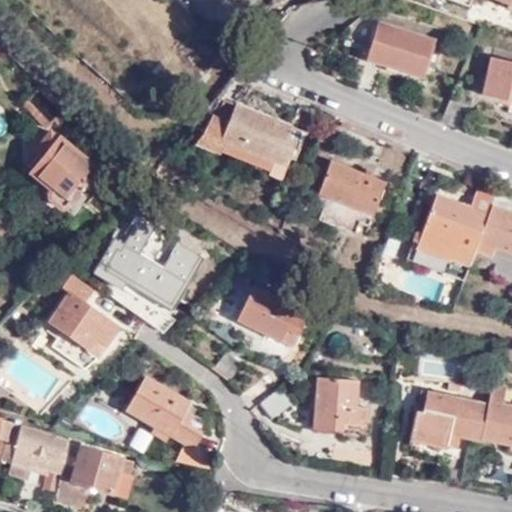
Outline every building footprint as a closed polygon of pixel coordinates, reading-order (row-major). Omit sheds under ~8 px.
[(189,0),(225,31),(251,0),(189,0)] [(511,0),(447,0),(464,6),(466,0),(498,0),(504,2),(504,6),(511,8),(511,0)] [(366,59),(423,75),(434,36),(377,20),(366,59)] [(481,92),(511,99),(511,60),(490,55),(481,92)] [(40,84),(22,104),(44,127),(53,119),(56,123),(67,112),(40,84)] [(450,94),(440,119),(460,127),(470,103),(450,94)] [(287,124),(214,98),(200,116),(206,118),(194,147),(219,156),(220,153),(224,142),(272,158),(268,170),(267,173),(281,178),(286,161),(285,160),(292,140),(283,137),(287,124)] [(339,120),(325,114),(316,136),(330,141),(339,120)] [(49,131),(33,150),(42,157),(30,171),(51,188),(48,191),(49,198),(61,208),(68,206),(97,168),(49,131)] [(220,153),(268,170),(272,158),(224,142),(220,153)] [(137,179),(111,151),(101,162),(110,173),(98,185),(116,199),(137,179)] [(385,180),(332,159),(314,202),(323,206),(319,217),(355,231),(360,221),(367,223),(385,180)] [(469,264),(477,240),(490,203),(495,189),(478,182),(469,205),(435,193),(418,233),(415,232),(408,253),(446,267),(450,256),(463,262),(469,264)] [(511,211),(490,203),(477,240),(502,248),(494,271),(511,279),(511,211)] [(126,281),(171,308),(203,255),(178,240),(164,265),(142,252),(156,227),(140,217),(124,244),(114,238),(98,264),(126,281)] [(464,279),(469,264),(463,262),(459,276),(464,279)] [(94,271),(122,288),(123,285),(126,281),(98,264),(94,271)] [(86,301),(94,287),(72,272),(62,285),(69,291),(48,321),(62,331),(52,346),(84,367),(100,353),(121,325),(86,301)] [(177,319),(123,285),(122,288),(116,297),(164,332),(177,319)] [(288,348),(306,315),(254,285),(235,318),(288,348)] [(39,351),(47,339),(39,333),(31,345),(39,351)] [(224,346),(210,365),(227,377),(241,358),(224,346)] [(396,376),(417,377),(419,347),(398,346),(396,376)] [(125,408),(191,446),(199,432),(185,423),(191,415),(183,409),(188,401),(145,375),(125,408)] [(354,407),(356,380),(316,377),(311,428),(339,430),(339,424),(363,425),(365,408),(354,407)] [(413,408),(407,433),(444,443),(447,433),(477,440),(478,437),(510,444),(509,449),(511,450),(511,403),(500,401),(504,385),(492,381),(486,401),(426,388),(421,409),(413,408)] [(272,415),(290,398),(279,384),(259,400),(272,415)] [(8,471),(26,476),(29,468),(30,462),(47,467),(45,473),(42,485),(55,488),(69,441),(69,439),(11,421),(10,426),(6,439),(1,458),(11,461),(8,471)] [(0,422),(0,436),(5,438),(8,425),(0,423),(0,422)] [(128,447),(141,455),(152,436),(139,428),(128,447)] [(50,505),(54,505),(59,488),(62,476),(67,460),(71,442),(69,441),(55,488),(50,505)] [(54,505),(77,511),(78,511),(86,485),(114,493),(124,458),(124,456),(71,442),(67,460),(62,476),(59,488),(54,505)] [(446,455),(442,482),(457,484),(461,456),(446,455)] [(114,493),(127,497),(134,475),(130,474),(134,460),(124,458),(114,493)] [(45,473),(47,467),(30,462),(29,468),(45,473)] [(206,487),(209,472),(186,467),(183,483),(206,487)]
